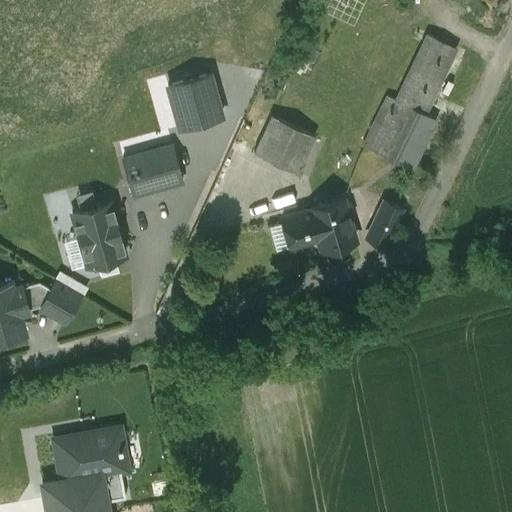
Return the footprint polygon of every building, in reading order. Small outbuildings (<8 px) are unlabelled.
[(427,33),(395,98),(387,94),(363,144),(401,163),(425,112),(456,47),(427,33)] [(223,114),(211,70),(166,82),(179,126),(223,114)] [(425,112),(401,163),(418,172),(443,121),(425,112)] [(315,134),(271,113),(253,151),(297,171),(315,134)] [(171,142),(122,156),(133,194),(182,180),(171,142)] [(338,181),(321,186),(324,195),(341,190),(338,181)] [(343,198),(310,207),(311,207),(282,215),(290,244),(316,236),(320,248),(355,239),(343,198)] [(110,199),(72,210),(86,263),(97,260),(100,273),(118,268),(115,256),(125,253),(110,199)] [(401,208),(383,199),(366,235),(384,244),(401,208)] [(81,290),(58,276),(52,287),(38,279),(20,284),(26,306),(40,303),(42,304),(41,305),(65,319),(81,290)] [(4,280),(0,280),(0,337),(18,332),(14,316),(21,315),(19,308),(26,306),(20,284),(6,288),(4,280)] [(55,438),(62,477),(100,470),(106,499),(125,496),(120,467),(125,459),(120,433),(113,427),(55,438)] [(42,481),(47,511),(108,511),(106,499),(100,470),(62,477),(42,481)]
